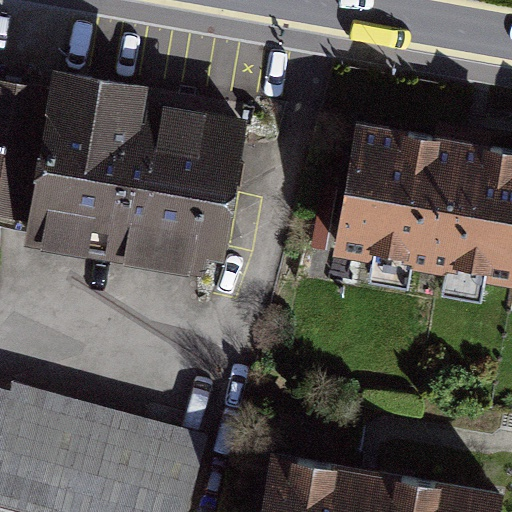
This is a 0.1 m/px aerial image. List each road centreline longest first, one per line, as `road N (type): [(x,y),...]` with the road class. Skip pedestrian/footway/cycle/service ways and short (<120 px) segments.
road 1 (unknown): [(0,344),(178,339),(220,324),(246,300),(327,10)]
road 2 (tertiary): [(273,0),(511,44)]
